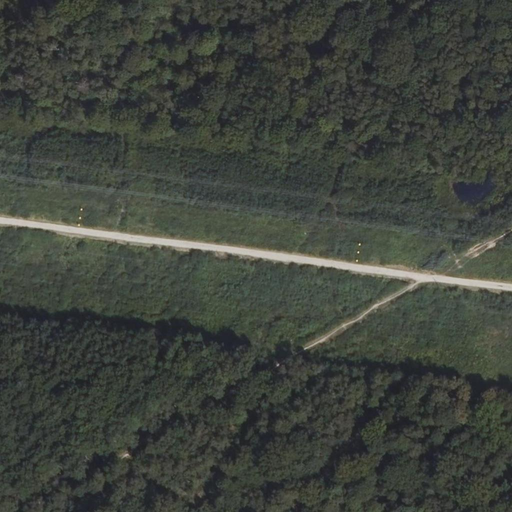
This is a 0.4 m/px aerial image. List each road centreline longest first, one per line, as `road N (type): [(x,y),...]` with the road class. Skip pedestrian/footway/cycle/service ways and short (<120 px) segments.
road 1 (track): [(511,298),(0,227)]
road 2 (track): [(140,454),(511,239)]
